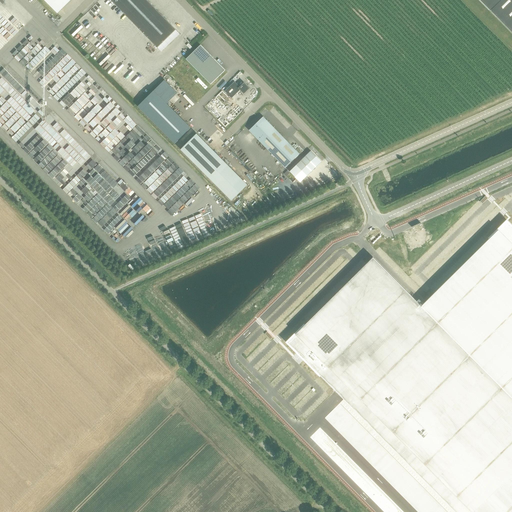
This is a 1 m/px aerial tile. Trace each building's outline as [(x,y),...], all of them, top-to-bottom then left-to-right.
[(43,0),(57,13),(70,0),(43,0)] [(176,30),(147,0),(110,0),(157,48),(176,30)] [(511,0),(479,0),(490,11),(511,32),(511,0)] [(4,24),(9,30),(13,26),(8,20),(4,24)] [(68,79),(80,68),(54,39),(41,50),(37,45),(33,50),(38,55),(28,64),(40,77),(42,75),(40,73),(43,70),(47,73),(40,80),(54,95),(70,80),(68,79)] [(25,42),(13,54),(20,61),(32,49),(25,42)] [(201,45),(186,59),(211,84),(225,70),(201,45)] [(78,72),(72,79),(77,84),(83,77),(78,72)] [(8,80),(13,85),(18,82),(12,76),(8,80)] [(164,80),(138,106),(175,143),(191,127),(166,103),(177,92),(164,80)] [(225,91),(232,98),(240,90),(244,94),(250,88),(246,84),(245,84),(244,85),(243,84),(240,87),(235,81),(225,91)] [(1,93),(5,97),(9,93),(4,89),(1,93)] [(80,98),(86,105),(92,98),(86,92),(80,98)] [(16,98),(28,111),(32,107),(21,94),(16,98)] [(15,108),(19,105),(12,96),(8,99),(15,108)] [(77,113),(84,107),(77,100),(73,104),(73,105),(71,107),(77,113)] [(100,102),(80,122),(85,127),(104,106),(100,102)] [(17,110),(26,119),(31,115),(22,106),(17,110)] [(12,116),(17,112),(13,107),(8,111),(12,116)] [(34,107),(29,112),(34,116),(38,112),(34,107)] [(106,118),(110,123),(118,115),(114,111),(106,118)] [(106,127),(110,132),(129,115),(125,111),(106,127)] [(98,115),(94,119),(98,124),(102,120),(98,115)] [(52,116),(38,130),(65,158),(60,163),(65,167),(70,162),(78,170),(82,166),(81,165),(91,155),(52,116)] [(249,130),(285,168),(300,154),(263,116),(249,130)] [(23,117),(18,121),(23,126),(27,121),(23,117)] [(97,127),(102,132),(108,125),(103,120),(97,127)] [(18,141),(32,126),(28,122),(14,137),(18,141)] [(95,128),(91,133),(95,138),(100,133),(95,128)] [(96,138),(100,143),(110,134),(106,130),(96,138)] [(183,144),(185,146),(181,149),(232,201),(248,185),(201,138),(195,132),(183,144)] [(110,153),(134,176),(141,169),(137,165),(155,146),(149,141),(152,138),(147,134),(144,137),(137,144),(132,140),(134,137),(129,133),(122,140),(117,135),(110,143),(115,147),(110,153)] [(106,148),(110,143),(106,138),(101,143),(106,148)] [(296,165),(290,172),(300,183),(307,176),(322,162),(311,151),(296,165)] [(34,159),(44,168),(49,163),(39,154),(34,159)] [(56,167),(60,162),(55,157),(51,162),(56,167)] [(163,174),(167,179),(180,167),(176,162),(163,174)] [(108,212),(122,197),(116,191),(121,185),(99,163),(84,178),(99,192),(97,195),(86,185),(82,190),(77,185),(72,189),(76,196),(71,191),(68,194),(78,203),(88,193),(90,195),(91,197),(87,200),(90,203),(88,204),(83,208),(88,213),(103,197),(109,203),(107,204),(98,213),(107,222),(117,212),(116,210),(114,209),(108,212)] [(142,183),(148,176),(144,172),(137,179),(142,183)] [(58,183),(63,179),(59,174),(54,179),(58,183)] [(160,177),(154,183),(159,187),(164,181),(160,177)] [(174,183),(157,199),(171,213),(180,205),(175,200),(194,183),(189,178),(180,186),(178,183),(176,185),(174,183)] [(146,202),(142,206),(145,210),(150,206),(146,202)] [(120,214),(108,226),(112,230),(124,219),(120,214)] [(184,221),(190,237),(196,234),(196,236),(202,234),(195,215),(189,217),(190,219),(184,221)] [(119,229),(127,222),(125,220),(117,227),(119,229)] [(293,337),(287,342),(295,349),(297,352),(298,351),(300,352),(303,355),(306,358),(305,359),(304,359),(310,365),(320,375),(319,375),(319,376),(320,376),(321,376),(322,377),(343,398),(376,431),(428,484),(449,505),(455,511),(511,511),(511,226),(510,225),(507,221),(504,224),(498,230),(497,231),(493,235),(490,238),(489,237),(488,238),(489,239),(483,245),(470,258),(445,282),(421,306),(384,268),(373,257),(358,272),(337,293),(307,322),(305,324),(305,325),(304,324),(304,325),(304,326),(303,327),(301,329),(297,333),(296,334),(293,337)] [(124,236),(127,234),(126,234),(134,229),(130,223),(120,230),(124,236)] [(183,224),(178,226),(184,240),(189,238),(183,224)] [(166,236),(173,234),(171,228),(164,231),(166,236)] [(173,252),(180,249),(176,240),(169,243),(173,252)]
